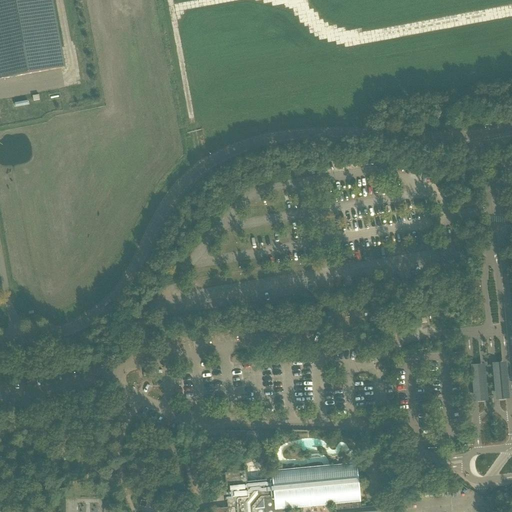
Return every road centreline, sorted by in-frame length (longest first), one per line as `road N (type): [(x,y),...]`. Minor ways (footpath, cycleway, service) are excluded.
road 1 (unclassified): [(0,344),(94,316),(118,296),(182,185),(243,145),(305,133),(457,138),(511,130)]
road 2 (track): [(200,169),(169,0)]
